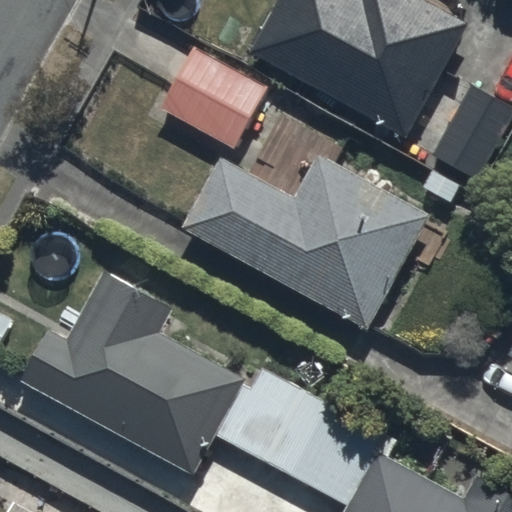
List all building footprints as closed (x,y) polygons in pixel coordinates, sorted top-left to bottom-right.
[(284,0),(252,58),(406,144),(469,30),(415,0),(284,0)] [(236,152),(270,89),(195,50),(162,114),(236,152)] [(511,127),(511,110),(473,90),(435,159),(482,184),(511,127)] [(321,158),(294,202),(223,162),(184,232),(368,335),(432,221),(321,158)] [(194,478),(246,384),(160,337),(172,315),(104,278),(68,345),(51,336),(24,386),(194,478)] [(397,447),(267,372),(255,395),(247,390),(220,439),(344,511),(511,511),(511,499),(475,480),(464,501),(388,463),(397,447)]
